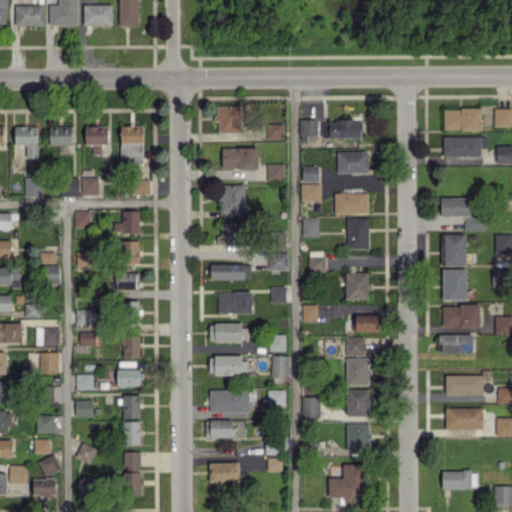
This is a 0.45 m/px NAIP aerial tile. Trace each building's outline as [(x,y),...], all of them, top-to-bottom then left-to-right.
[(77,24),(76,0),(58,0),(58,4),(49,5),(49,25),(77,24)] [(137,0),(117,0),(118,25),(138,25),(137,0)] [(15,4),(14,25),(43,25),(43,5),(15,4)] [(83,24),(111,24),(111,4),(82,4),(83,24)] [(218,132),(240,132),(239,105),(215,106),(215,121),(218,121),(218,132)] [(511,108),(493,107),(493,125),(511,126),(511,108)] [(480,130),(480,108),(443,108),(443,130),(480,130)] [(298,135),(316,135),(316,119),(299,119),(298,135)] [(361,137),(361,120),(321,120),(321,137),(361,137)] [(283,123),(267,123),(267,138),(283,139),(283,123)] [(15,145),(26,144),(26,157),(37,157),(36,125),(14,126),(15,145)] [(107,144),(107,125),(84,126),(84,144),(92,144),(92,154),(101,154),(101,144),(107,144)] [(142,125),(119,125),(120,163),(143,163),(142,125)] [(49,144),(71,144),(72,126),(49,126),(49,144)] [(480,155),(480,147),(487,147),(487,135),(442,136),(443,156),(480,155)] [(495,145),(495,162),(511,162),(511,145),(495,145)] [(257,169),(257,147),(221,147),(221,168),(257,169)] [(336,151),(337,172),(367,172),(367,151),(336,151)] [(284,163),(266,163),(266,180),(283,180),(284,163)] [(317,166),(302,166),(302,181),(317,181),(317,166)] [(25,176),(24,196),(41,196),(42,177),(25,176)] [(97,176),(81,177),(81,194),(98,193),(97,176)] [(78,177),(62,177),(62,194),(78,194),(78,177)] [(150,194),(149,180),(132,180),(133,194),(150,194)] [(220,211),(243,212),(244,184),(219,183),(219,200),(221,200),(220,211)] [(300,200),(320,200),(320,183),(300,183),(300,200)] [(334,193),(334,213),(367,212),(367,192),(334,193)] [(440,215),(468,215),(468,197),(440,197),(440,215)] [(74,226),(89,226),(89,210),(74,210),(74,226)] [(138,232),(138,210),(122,210),(122,222),(113,222),(113,233),(138,232)] [(10,212),(0,211),(0,228),(10,229),(10,212)] [(464,230),(484,230),(484,216),(463,217),(464,230)] [(318,217),(301,217),(301,236),(318,236),(318,217)] [(368,248),(368,217),(347,217),(347,248),(368,248)] [(220,223),(221,236),(216,236),(216,245),(246,244),(246,223),(220,223)] [(511,234),(494,233),(494,251),(511,251),(511,234)] [(465,265),(465,234),(441,234),(441,265),(465,265)] [(138,240),(119,240),(119,262),(138,263),(138,240)] [(55,262),(54,251),(39,252),(40,263),(55,262)] [(90,251),(75,251),(76,267),(90,267),(90,251)] [(286,269),(286,252),(269,252),(268,269),(286,269)] [(307,256),(308,271),(324,270),(324,256),(307,256)] [(249,264),(210,263),(209,278),(248,279),(249,264)] [(58,282),(59,265),(48,264),(48,282),(58,282)] [(0,265),(0,284),(19,285),(19,266),(0,265)] [(442,300),(466,299),(465,268),(441,268),(442,300)] [(508,287),(509,269),(492,269),(491,287),(508,287)] [(138,288),(138,271),(117,272),(118,289),(138,288)] [(345,299),(369,299),(368,272),(345,272),(345,299)] [(270,302),(285,302),(284,285),(270,285),(270,302)] [(251,312),(250,291),(218,292),(218,313),(251,312)] [(138,300),(121,300),(122,320),(139,319),(138,300)] [(24,316),(39,316),(39,303),(24,303),(24,316)] [(316,320),(316,304),(301,304),(302,320),(316,320)] [(478,304),(442,305),(442,327),(479,326),(478,304)] [(75,323),(91,323),(91,309),(75,308),(75,323)] [(511,315),(494,315),(494,333),(511,333),(511,315)] [(377,317),(353,318),(353,331),(377,330),(377,317)] [(20,321),(0,321),(0,341),(21,342),(20,321)] [(244,340),(244,322),(209,322),(209,340),(244,340)] [(58,344),(58,326),(34,326),(34,344),(58,344)] [(95,330),(78,331),(79,345),(95,344),(95,330)] [(472,333),(437,333),(437,352),(472,352),(472,333)] [(139,334),(122,334),(122,357),(139,357),(139,334)] [(285,350),(284,334),(268,334),(268,350),(285,350)] [(363,355),(363,336),(345,336),(345,354),(363,355)] [(38,351),(39,372),(57,371),(57,351),(38,351)] [(288,376),(288,355),(271,354),(270,375),(288,376)] [(244,355),(208,355),(208,374),(244,374),(244,355)] [(346,384),(369,384),(369,357),(345,357),(346,384)] [(138,386),(139,369),(116,368),(116,385),(138,386)] [(92,373),(75,374),(75,389),(92,388),(92,373)] [(445,394),(482,394),(482,374),(445,374),(445,394)] [(511,386),(496,387),(497,403),(511,402),(511,386)] [(248,412),(248,388),(209,389),(209,412),(248,412)] [(284,389),(267,389),(267,398),(263,398),(262,408),(284,408),(284,389)] [(346,416),(369,416),(368,389),(345,389),(346,416)] [(139,395),(122,395),(122,417),(139,417),(139,395)] [(319,396),(301,396),(300,416),(319,416),(319,396)] [(74,400),(74,416),(93,415),(92,399),(74,400)] [(482,428),(482,407),(444,407),(445,428),(482,428)] [(0,431),(9,432),(8,409),(0,409),(0,431)] [(53,432),(53,415),(36,415),(35,432),(53,432)] [(511,434),(511,416),(495,417),(496,435),(511,434)] [(205,419),(204,436),(234,436),(234,419),(205,419)] [(123,443),(139,443),(139,420),(122,420),(123,443)] [(368,423),(346,423),(346,449),(368,449),(368,423)] [(12,439),(0,438),(0,455),(11,456),(12,439)] [(49,452),(49,438),(33,438),(34,452),(49,452)] [(264,454),(286,453),(285,438),(264,439),(264,454)] [(74,456),(89,463),(97,449),(81,441),(74,456)] [(124,451),(123,493),(140,494),(141,451),(124,451)] [(37,459),(42,475),(60,469),(55,454),(37,459)] [(264,456),(240,455),(240,471),(264,471),(264,456)] [(267,471),(281,470),(281,457),(267,457),(267,471)] [(208,462),(209,482),(239,481),(238,461),(208,462)] [(349,494),(364,494),(363,463),(342,463),(342,477),(327,477),(328,497),(349,497),(349,494)] [(25,464),(8,465),(9,483),(25,482),(25,464)] [(442,488),(476,488),(476,470),(441,470),(442,488)] [(78,494),(96,494),(97,477),(79,476),(78,494)] [(32,494),(55,493),(55,477),(32,478),(32,494)] [(511,484),(493,485),(493,504),(511,503),(511,484)]
